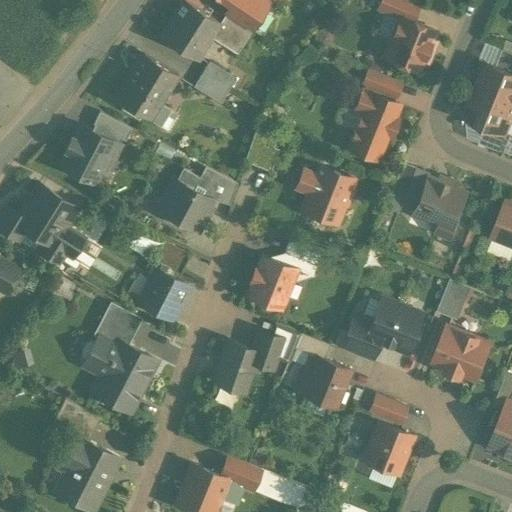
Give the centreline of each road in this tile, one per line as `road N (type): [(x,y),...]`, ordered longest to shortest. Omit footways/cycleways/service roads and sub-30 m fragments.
road 1 (residential): [(483,0),(434,111),(437,135),(452,150),(511,174)]
road 2 (residential): [(127,0),(0,154)]
road 3 (residential): [(511,490),(463,471),(438,474),(414,511)]
